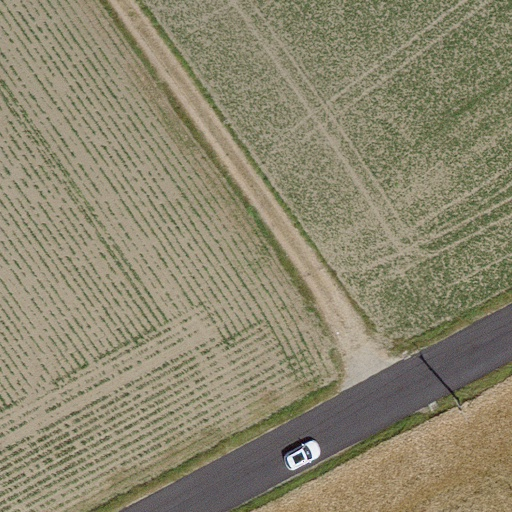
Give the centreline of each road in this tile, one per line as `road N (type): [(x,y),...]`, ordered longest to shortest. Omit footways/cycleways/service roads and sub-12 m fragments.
road 1 (track): [(118,0),(395,395)]
road 2 (unclassified): [(511,334),(174,511)]
